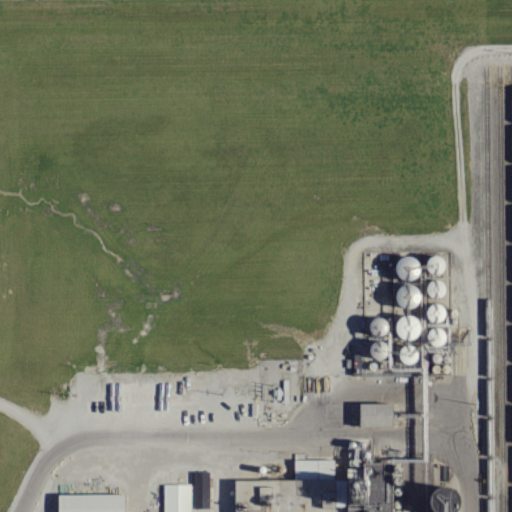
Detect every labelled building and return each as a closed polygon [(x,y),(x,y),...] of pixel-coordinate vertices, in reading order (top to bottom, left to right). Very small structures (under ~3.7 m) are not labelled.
[(425,279),(424,256),(402,257),(403,279),(425,279)] [(356,402),(389,402),(389,425),(356,425),(356,402)] [(355,461),(355,511),(387,511),(387,461),(355,461)] [(192,472),(191,509),(208,509),(209,472),(192,472)] [(232,511),(232,478),(333,478),(333,511),(232,511)] [(161,483),(161,511),(189,511),(189,483),(161,483)] [(123,511),(123,494),(57,494),(57,511),(123,511)]
